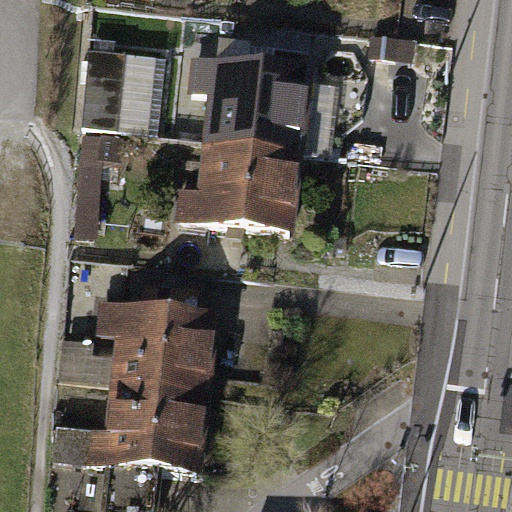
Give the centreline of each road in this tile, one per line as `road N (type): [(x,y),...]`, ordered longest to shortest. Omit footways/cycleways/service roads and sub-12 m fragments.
road 1 (secondary): [(482,420),(511,178)]
road 2 (residential): [(285,511),(432,414),(482,420)]
